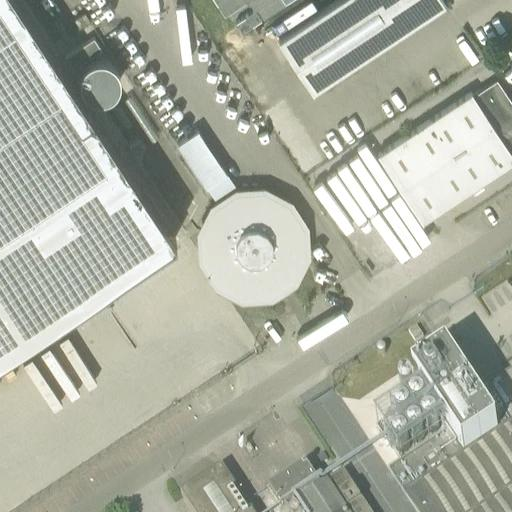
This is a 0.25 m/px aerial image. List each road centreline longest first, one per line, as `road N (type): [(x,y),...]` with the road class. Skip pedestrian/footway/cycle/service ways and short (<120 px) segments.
road 1 (unclassified): [(511,232),(88,511)]
road 2 (unknown): [(511,59),(492,54),(337,156),(400,254),(420,263),(453,247),(467,262)]
road 3 (unknown): [(492,14),(340,112),(322,108),(285,72)]
